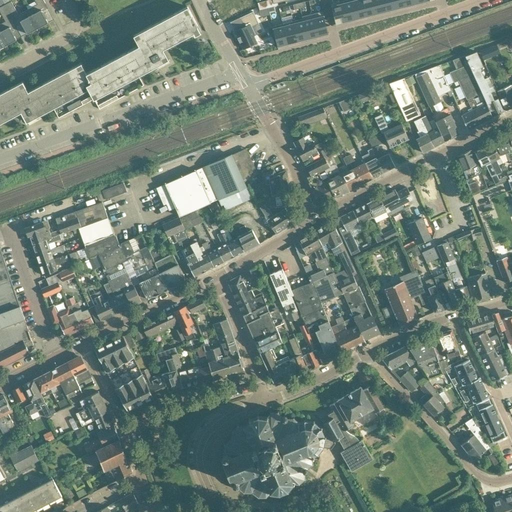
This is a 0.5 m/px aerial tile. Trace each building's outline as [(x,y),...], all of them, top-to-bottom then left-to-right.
[(11,29),(16,26),(5,5),(2,0),(0,0),(0,11),(5,21),(0,24),(0,34),(6,45),(16,40),(11,29)] [(34,0),(37,4),(27,9),(38,28),(48,23),(43,12),(48,9),(43,0),(34,0)] [(356,19),(351,0),(346,0),(341,1),(346,21),(356,19)] [(366,16),(361,0),(356,0),(352,1),(351,0),(356,19),(366,16)] [(376,14),(372,0),(361,0),(366,16),(376,14)] [(386,11),(382,0),(372,0),(376,14),(386,11)] [(396,9),(393,0),(382,0),(386,11),(396,9)] [(406,6),(403,0),(393,0),(396,9),(406,6)] [(38,28),(27,9),(18,14),(11,1),(5,5),(16,26),(22,23),(27,34),(38,28)] [(336,24),(346,21),(341,1),(331,4),(336,24)] [(0,123),(21,112),(26,122),(27,122),(28,123),(40,116),(40,115),(53,108),(58,118),(82,105),(93,100),(93,101),(95,100),(97,105),(99,109),(118,99),(144,85),(139,76),(152,69),(151,68),(155,66),(156,68),(168,61),(168,60),(169,59),(163,49),(193,33),(195,36),(201,32),(187,7),(173,14),(174,14),(134,36),(139,45),(86,73),(81,64),(80,63),(28,91),(23,82),(0,93),(0,123)] [(312,14),(318,36),(328,34),(322,11),(312,14)] [(244,27),(235,31),(238,37),(237,38),(240,43),(240,42),(243,49),(257,43),(254,36),(255,35),(251,27),(259,24),(253,12),(240,18),(244,27)] [(318,36),(312,14),(302,17),(308,39),(318,36)] [(308,39),(302,17),(302,19),(293,21),(298,41),(308,39)] [(298,41),(293,21),(283,24),(288,44),(298,41)] [(288,44),(283,24),(272,26),(278,47),(288,44)] [(497,45),(498,48),(511,42),(511,40),(511,39),(497,45)] [(496,45),(480,52),(484,61),(500,54),(496,45)] [(465,56),(482,92),(493,117),(504,112),(494,90),(496,89),(495,87),(485,64),(483,65),(476,52),(465,56)] [(482,92),(465,56),(452,60),(456,69),(449,73),(454,82),(458,80),(467,99),(471,108),(467,110),(468,112),(460,116),(467,130),(493,117),(486,103),(477,107),(473,98),(474,96),(475,96),(482,92)] [(415,76),(422,92),(429,107),(441,101),(438,96),(451,90),(439,65),(414,74),(415,76)] [(412,77),(405,80),(407,85),(414,82),(412,77)] [(410,97),(402,79),(389,84),(406,121),(420,115),(412,96),(410,97)] [(511,86),(511,85),(497,91),(506,111),(511,108),(511,86)] [(357,95),(358,95),(360,103),(374,98),(371,90),(357,95)] [(338,102),(339,102),(343,112),(354,107),(350,98),(338,102)] [(331,115),(333,115),(336,123),(343,120),(338,104),(329,106),(331,115)] [(298,117),(301,125),(326,116),(323,108),(298,117)] [(433,115),(436,121),(446,141),(459,134),(446,108),(433,115)] [(382,132),(367,139),(382,133),(383,133),(386,138),(387,141),(390,147),(408,139),(401,123),(389,129),(382,114),(375,118),(382,132)] [(425,116),(420,118),(434,147),(445,141),(438,128),(432,131),(425,116)] [(416,139),(418,144),(422,153),(434,147),(420,118),(416,120),(413,121),(418,131),(417,132),(419,137),(416,139)] [(382,133),(367,139),(372,148),(373,151),(377,159),(384,172),(395,167),(389,153),(383,156),(378,145),(387,141),(386,138),(383,133),(382,133)] [(506,136),(495,142),(501,155),(506,153),(510,163),(511,162),(511,152),(508,141),(506,136)] [(303,138),(294,142),(303,160),(311,156),(314,162),(306,166),(306,167),(318,161),(325,157),(331,154),(334,152),(327,139),(314,145),(313,142),(307,145),(303,138)] [(493,143),(484,147),(490,161),(496,174),(501,171),(498,165),(502,163),(499,157),(493,143)] [(496,174),(490,161),(484,147),(475,151),(482,166),(485,164),(491,176),(496,185),(500,183),(498,179),(496,174)] [(156,188),(160,197),(164,205),(166,204),(169,210),(176,208),(180,216),(218,199),(219,200),(233,193),(248,187),(256,177),(255,175),(258,174),(246,148),(204,167),(204,168),(197,172),(196,170),(156,188)] [(373,151),(372,148),(367,151),(369,153),(362,156),(365,163),(373,178),(384,172),(377,159),(373,151)] [(457,157),(466,181),(481,174),(471,150),(457,157)] [(324,170),(329,180),(327,181),(335,197),(349,190),(341,174),(336,164),(331,154),(325,157),(318,161),(323,170),(324,170)] [(318,161),(306,167),(311,176),(307,177),(310,182),(309,183),(319,204),(335,197),(327,181),(324,182),(319,172),(323,170),(318,161)] [(365,163),(358,166),(354,169),(361,184),(373,178),(365,163)] [(361,184),(354,169),(347,172),(341,174),(349,190),(360,184),(361,184)] [(256,177),(248,187),(263,181),(264,185),(271,184),(272,195),(290,192),(286,170),(278,173),(279,175),(276,176),(274,170),(262,175),(261,171),(256,177)] [(483,179),(468,184),(472,194),(487,189),(483,179)] [(102,190),(105,199),(127,192),(123,183),(102,190)] [(395,189),(380,197),(386,210),(387,212),(398,206),(412,199),(407,187),(397,193),(395,189)] [(290,192),(272,195),(274,208),(292,205),(290,192)] [(224,211),(238,204),(233,193),(219,200),(224,211)] [(380,197),(367,204),(374,216),(376,222),(389,216),(386,210),(380,197)] [(45,221),(25,228),(28,236),(30,235),(31,237),(30,238),(31,238),(33,243),(46,238),(47,239),(59,235),(78,228),(108,217),(102,202),(55,218),(59,230),(50,233),(48,229),(49,227),(47,222),(45,221)] [(216,202),(208,207),(212,212),(220,208),(216,202)] [(265,204),(260,207),(270,225),(276,234),(294,222),(285,209),(274,217),(268,208),(267,208),(265,204)] [(367,204),(353,211),(359,223),(373,217),(375,222),(376,222),(374,216),(367,204)] [(196,210),(188,214),(194,226),(203,222),(196,210)] [(348,229),(359,223),(353,211),(340,217),(342,221),(337,223),(348,248),(354,246),(348,229)] [(179,217),(178,217),(185,230),(194,226),(188,214),(179,218),(179,217)] [(108,217),(78,228),(82,238),(86,236),(111,227),(108,217)] [(185,230),(178,217),(179,217),(162,224),(167,237),(184,230),(185,230)] [(422,217),(413,221),(408,223),(418,244),(422,243),(431,239),(422,217)] [(334,264),(331,266),(334,272),(338,282),(353,275),(355,271),(333,221),(315,231),(321,245),(328,242),(334,254),(338,252),(346,272),(339,275),(336,270),(334,264)] [(238,237),(241,242),(245,251),(259,244),(252,229),(248,232),(245,226),(239,228),(242,235),(238,237)] [(86,236),(82,238),(85,247),(77,251),(80,258),(85,256),(86,260),(89,259),(97,255),(96,255),(119,244),(115,235),(115,236),(111,227),(86,236)] [(475,237),(482,235),(480,227),(473,229),(468,231),(461,234),(463,240),(469,237),(470,240),(476,239),(475,237)] [(221,231),(222,232),(234,256),(244,252),(237,238),(233,240),(230,241),(230,240),(232,239),(226,228),(221,231)] [(396,235),(393,229),(382,234),(386,241),(396,235)] [(311,283),(313,282),(334,272),(331,266),(321,245),(315,231),(294,243),(297,250),(300,258),(315,249),(319,260),(316,261),(320,271),(308,276),(311,283)] [(381,231),(373,235),(377,242),(385,239),(381,231)] [(224,245),(217,248),(224,261),(234,256),(222,232),(218,234),(224,245)] [(46,238),(33,243),(32,244),(36,254),(50,249),(56,247),(54,241),(61,239),(59,235),(47,239),(46,238)] [(155,262),(147,246),(140,250),(139,249),(134,252),(129,239),(121,243),(121,244),(129,260),(134,271),(146,265),(148,271),(136,276),(147,299),(168,290),(155,262)] [(197,241),(191,244),(205,271),(215,266),(207,253),(203,243),(202,244),(202,246),(200,247),(197,241)] [(207,241),(203,243),(207,253),(215,266),(224,261),(217,248),(212,251),(207,241)] [(447,242),(437,246),(444,263),(446,262),(457,288),(455,289),(462,305),(471,302),(469,293),(466,286),(463,286),(461,280),(463,279),(447,242)] [(119,244),(96,255),(97,255),(98,255),(105,270),(129,260),(121,244),(119,245),(119,244)] [(205,271),(191,244),(192,246),(185,250),(190,261),(187,263),(194,277),(205,271)] [(50,249),(36,254),(40,265),(53,260),(62,256),(66,255),(54,259),(52,254),(64,250),(63,245),(56,247),(50,249)] [(426,262),(438,257),(433,246),(421,251),(426,262)] [(0,368),(30,353),(28,349),(34,346),(0,247),(0,368)] [(417,247),(411,250),(414,257),(420,254),(417,247)] [(69,255),(73,264),(78,261),(75,252),(69,255)] [(173,253),(155,262),(168,290),(186,281),(173,253)] [(53,260),(40,265),(43,275),(57,270),(56,265),(68,260),(66,255),(62,256),(53,260)] [(507,256),(496,260),(505,282),(511,279),(511,261),(509,263),(507,256)] [(99,266),(95,257),(88,260),(93,269),(99,266)] [(85,262),(76,266),(80,274),(89,270),(85,262)] [(72,267),(59,273),(63,282),(76,277),(72,267)] [(291,291),(282,269),(270,274),(274,283),(289,321),(298,318),(296,311),(297,311),(291,296),(293,295),(291,291)] [(228,284),(246,323),(261,316),(260,315),(277,307),(277,306),(268,310),(266,305),(261,292),(254,296),(251,290),(247,292),(242,281),(252,275),(250,270),(240,275),(230,280),(228,284)] [(128,271),(119,275),(133,306),(142,302),(128,271)] [(442,296),(444,301),(448,310),(462,305),(455,289),(447,271),(434,277),(442,296)] [(313,282),(321,303),(343,294),(338,282),(334,272),(313,282)] [(485,273),(466,278),(473,304),(492,299),(485,273)] [(108,274),(106,275),(124,310),(133,306),(119,275),(111,279),(108,274)] [(100,291),(98,291),(110,316),(124,310),(106,275),(105,275),(108,282),(103,285),(109,298),(104,301),(100,291)] [(353,275),(338,282),(343,294),(354,317),(366,344),(364,339),(380,332),(372,316),(367,319),(360,304),(366,301),(359,286),(358,286),(353,275)] [(403,281),(385,288),(388,296),(400,326),(418,319),(410,298),(418,294),(422,305),(429,302),(418,275),(403,281)] [(427,297),(434,312),(445,309),(441,300),(432,279),(425,281),(432,295),(427,297)] [(61,290),(58,282),(41,289),(44,297),(61,290)] [(311,283),(291,291),(293,295),(302,317),(308,315),(311,320),(317,337),(322,347),(318,349),(323,360),(327,359),(328,361),(343,355),(340,347),(331,327),(323,308),(321,303),(313,282),(311,283)] [(89,308),(92,314),(96,323),(110,316),(98,291),(93,294),(97,304),(89,308)] [(73,297),(65,300),(69,308),(71,314),(75,312),(75,314),(82,329),(94,324),(91,316),(92,316),(88,308),(82,311),(78,302),(75,303),(73,297)] [(201,298),(188,305),(192,313),(199,310),(200,313),(207,310),(201,298)] [(71,314),(69,308),(57,313),(54,305),(47,308),(53,324),(58,322),(65,336),(82,329),(75,314),(75,312),(71,314)] [(185,306),(174,311),(188,340),(194,337),(188,324),(193,322),(185,306)] [(261,316),(246,323),(260,352),(269,348),(283,341),(276,326),(283,322),(277,307),(260,315),(261,316)] [(172,326),(171,326),(178,342),(185,339),(177,321),(173,312),(167,315),(172,326)] [(505,328),(501,319),(498,312),(492,314),(496,326),(501,339),(505,337),(502,329),(504,329),(505,328)] [(496,326),(492,314),(466,322),(470,333),(479,330),(496,326)] [(167,315),(142,327),(148,337),(171,326),(172,326),(167,315)] [(511,315),(501,319),(505,328),(504,329),(510,341),(507,343),(509,348),(511,347),(511,315)] [(343,355),(366,344),(354,317),(331,327),(340,347),(343,355)] [(227,319),(213,324),(221,346),(222,349),(224,348),(226,352),(224,353),(225,357),(223,358),(225,363),(228,362),(231,374),(244,370),(234,339),(233,333),(227,319)] [(317,337),(311,320),(305,323),(306,327),(302,329),(304,334),(309,345),(301,349),(302,351),(309,370),(322,364),(328,361),(327,359),(323,360),(318,349),(322,347),(317,337)] [(452,329),(436,335),(442,348),(445,356),(459,352),(452,329)] [(485,331),(472,338),(476,347),(490,340),(491,342),(498,338),(497,335),(489,338),(485,331)] [(123,336),(114,340),(119,351),(124,360),(125,360),(124,357),(132,353),(130,348),(123,336)] [(289,359),(296,376),(309,370),(302,351),(301,349),(296,338),(296,339),(294,336),(289,338),(297,356),(289,359)] [(430,337),(408,345),(417,361),(416,361),(428,380),(429,380),(447,373),(446,371),(445,371),(444,368),(438,352),(436,352),(430,337)] [(104,345),(120,375),(130,369),(125,360),(124,360),(119,351),(114,340),(104,345)] [(490,340),(476,347),(480,355),(494,348),(491,342),(490,340)] [(111,380),(120,375),(104,345),(95,350),(111,380)] [(204,346),(205,350),(206,355),(209,367),(213,380),(231,374),(228,362),(225,363),(223,358),(225,357),(224,353),(226,352),(224,348),(222,349),(221,346),(210,349),(209,345),(204,346)] [(384,360),(391,369),(406,360),(409,365),(416,361),(417,361),(408,345),(407,345),(385,356),(384,360)] [(206,355),(205,350),(204,346),(197,348),(199,357),(206,355)] [(170,371),(162,374),(168,391),(182,387),(172,355),(177,353),(175,347),(156,354),(159,362),(165,360),(170,371)] [(269,348),(260,352),(268,369),(275,385),(296,376),(289,359),(280,363),(278,361),(276,362),(269,348)] [(494,348),(480,355),(485,364),(498,357),(499,359),(506,355),(504,352),(497,355),(494,348)] [(183,370),(177,353),(172,355),(182,387),(197,384),(193,367),(183,370)] [(81,355),(67,362),(74,376),(77,383),(77,382),(78,383),(91,376),(81,355)] [(135,360),(142,373),(145,381),(153,398),(168,391),(162,374),(161,374),(151,378),(143,357),(135,360)] [(498,357),(485,364),(489,372),(502,365),(499,359),(498,357)] [(469,360),(456,366),(460,375),(473,370),(469,360)] [(67,362),(53,369),(60,383),(60,382),(68,399),(82,392),(78,383),(77,382),(77,383),(74,376),(67,362)] [(509,362),(502,365),(489,372),(493,381),(507,375),(504,369),(511,366),(509,362)] [(200,365),(193,367),(197,384),(213,380),(209,367),(201,369),(200,365)] [(61,389),(58,384),(60,383),(53,369),(44,374),(53,392),(53,393),(61,389)] [(130,369),(120,375),(136,406),(146,401),(138,385),(136,380),(130,369)] [(473,370),(460,375),(464,385),(467,384),(467,383),(477,379),(473,370)] [(407,372),(400,378),(412,392),(419,385),(407,372)] [(138,385),(146,401),(153,398),(145,381),(142,373),(137,376),(141,383),(138,385)] [(44,374),(34,379),(43,397),(48,394),(53,392),(44,374)] [(111,380),(127,410),(136,406),(120,375),(111,380)] [(477,379),(467,383),(467,384),(471,393),(484,387),(480,377),(477,379)] [(34,379),(24,385),(28,393),(33,403),(26,406),(30,414),(39,410),(38,409),(41,408),(42,410),(46,417),(51,414),(49,409),(43,397),(34,379)] [(426,394),(420,399),(434,415),(442,409),(444,407),(441,404),(444,402),(437,391),(436,392),(432,388),(433,387),(429,380),(427,382),(420,388),(426,394)] [(223,457),(222,458),(222,459),(221,460),(222,461),(223,461),(225,466),(224,466),(224,468),(226,469),(228,473),(227,475),(228,477),(229,476),(231,481),(230,482),(230,483),(232,483),(232,484),(233,484),(234,484),(234,485),(235,485),(236,485),(237,485),(238,485),(238,486),(237,487),(237,488),(239,487),(243,491),(243,493),(244,493),(245,492),(252,491),(258,496),(257,497),(259,498),(259,496),(265,496),(266,497),(267,497),(266,495),(270,492),(270,493),(271,491),(278,492),(279,495),(280,495),(280,494),(288,491),(288,492),(290,491),(288,489),(293,483),(294,483),(298,483),(299,484),(300,484),(300,482),(304,479),(305,480),(306,478),(305,477),(305,472),(307,472),(307,471),(308,470),(308,469),(308,468),(307,468),(308,467),(310,469),(313,466),(312,464),(313,465),(313,463),(312,463),(312,459),(313,458),(314,458),(314,457),(314,456),(317,454),(318,455),(319,455),(318,453),(323,447),(325,448),(325,447),(331,448),(335,443),(334,441),(338,438),(345,450),(340,452),(351,471),(373,459),(361,440),(359,441),(358,439),(347,432),(346,430),(353,426),(350,421),(372,408),(375,413),(384,408),(371,385),(363,390),(361,387),(338,400),(330,405),(333,411),(327,414),(330,420),(324,423),(324,422),(323,423),(324,425),(321,428),(314,423),(315,421),(314,420),(313,422),(305,421),(305,419),(303,419),(303,421),(299,422),(294,418),(295,417),(293,416),(293,418),(288,418),(286,415),(285,415),(284,415),(283,416),(279,412),(279,411),(278,411),(277,412),(272,412),(271,411),(270,411),(270,413),(266,417),(259,416),(258,413),(257,413),(257,416),(251,419),(249,416),(248,417),(249,420),(244,426),(243,425),(243,426),(238,426),(238,425),(237,425),(237,426),(233,430),(232,429),(231,431),(232,432),(231,439),(225,444),(224,443),(223,444),(225,445),(224,451),(223,451),(223,453),(225,452),(225,453),(224,454),(223,454),(223,455),(223,456),(223,457)] [(20,386),(11,391),(18,403),(27,398),(20,386)] [(484,387),(471,393),(475,403),(488,397),(484,387)] [(98,392),(80,401),(84,409),(76,413),(77,413),(83,426),(94,420),(95,420),(94,418),(108,410),(98,392)] [(4,395),(0,396),(0,411),(4,419),(13,435),(18,432),(8,413),(12,410),(4,395)] [(60,407),(68,404),(66,399),(58,402),(60,407)] [(489,399),(476,405),(479,411),(485,424),(498,418),(492,404),(491,404),(489,399)] [(95,420),(94,420),(98,429),(113,422),(111,417),(108,410),(94,418),(95,420)] [(0,411),(0,426),(2,431),(3,430),(5,434),(10,432),(12,435),(13,435),(4,419),(0,411)] [(498,418),(485,424),(490,436),(493,443),(506,437),(503,431),(504,431),(498,418)] [(99,437),(83,444),(86,452),(95,448),(96,450),(118,439),(119,439),(113,422),(98,429),(99,431),(96,432),(99,437)] [(477,431),(461,444),(467,452),(485,438),(478,427),(477,425),(474,427),(477,431)] [(75,430),(79,439),(87,435),(83,427),(75,430)] [(51,430),(44,434),(47,441),(55,438),(51,430)] [(485,438),(467,452),(474,460),(488,449),(491,454),(492,453),(493,452),(486,441),(485,438)] [(123,450),(118,439),(96,450),(104,470),(128,461),(123,450)] [(24,468),(30,464),(39,460),(31,445),(10,456),(15,466),(13,468),(16,472),(18,471),(24,468)] [(4,451),(0,453),(0,463),(6,476),(13,472),(6,458),(7,458),(4,451)] [(491,454),(485,457),(491,467),(498,463),(492,453),(491,454)] [(132,472),(128,461),(104,470),(110,484),(117,480),(132,472)] [(0,511),(37,511),(36,509),(42,506),(44,510),(51,506),(49,502),(55,499),(57,503),(64,500),(62,496),(57,487),(54,481),(0,509),(0,511)] [(85,487),(76,491),(80,498),(88,494),(85,487)] [(124,508),(115,511),(126,511),(139,505),(133,493),(120,500),(124,508)] [(511,511),(511,494),(502,498),(506,511),(511,511)] [(491,501),(494,508),(488,510),(489,511),(506,511),(502,498),(491,501)]
